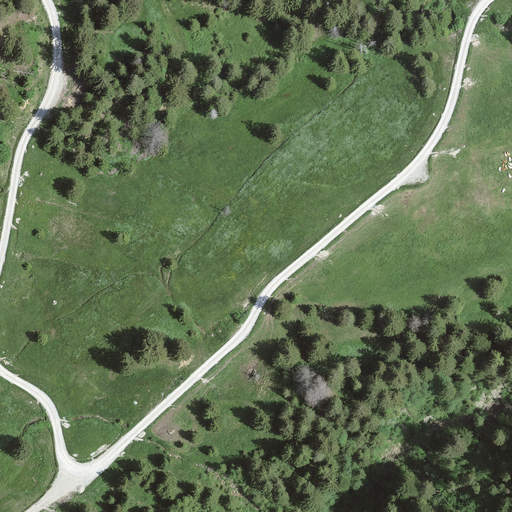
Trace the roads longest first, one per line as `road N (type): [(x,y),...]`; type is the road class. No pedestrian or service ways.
road 1 (track): [(0,369),(50,409),(72,482),(91,471),(240,336),(282,276),(414,164),(441,127),(469,27),(487,0)]
road 2 (track): [(46,0),(56,79),(22,144),(0,258)]
